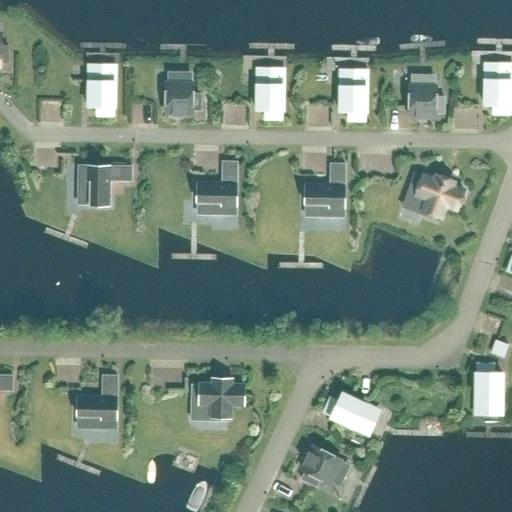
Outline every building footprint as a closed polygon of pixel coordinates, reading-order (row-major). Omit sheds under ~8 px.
[(1,36),(0,35),(0,61),(8,62),(8,46),(0,46),(1,36)] [(484,81),(484,105),(492,105),(492,113),(509,114),(509,105),(510,105),(511,81),(511,80),(509,80),(509,68),(486,67),(486,80),(484,80),(484,81)] [(96,115),(113,115),(113,107),(114,107),(115,81),(114,81),(114,68),(89,68),(89,81),(88,80),(88,106),(96,106),(96,115)] [(256,86),(256,110),(264,110),(264,118),(281,119),(281,110),(282,110),(283,86),(283,85),(281,85),(282,73),(258,72),(258,85),(256,84),(256,86)] [(339,87),(339,111),(347,111),(347,120),(364,120),(365,112),(366,88),(366,86),(364,86),(365,74),(341,74),(341,86),(339,86),(339,87)] [(193,84),(165,83),(165,112),(172,112),(172,115),(185,115),(185,112),(192,112),(192,110),(200,110),(201,94),(193,94),(193,84)] [(436,87),(408,86),(408,115),(415,115),(415,118),(428,118),(428,115),(435,116),(435,113),(443,113),(444,97),(436,97),(436,87)] [(196,183),(196,201),(212,201),(212,214),(236,214),(237,162),(222,161),(221,183),(196,183)] [(304,184),(304,203),(320,203),(320,216),(344,216),(345,164),(330,163),(329,185),(304,184)] [(79,165),(78,189),(91,189),(91,205),(91,206),(109,206),(109,181),(131,181),(131,166),(79,165)] [(421,178),(414,176),(410,185),(417,187),(414,196),(426,200),(422,211),(440,217),(444,205),(456,210),(463,192),(451,188),(453,183),(435,176),(433,181),(421,177),(421,178)] [(495,340),(491,352),(503,357),(507,345),(495,340)] [(494,364),(477,364),(477,372),(476,372),(475,398),(477,398),(477,411),(501,411),(501,398),(502,398),(502,372),(494,372),(494,364)] [(199,385),(192,384),(191,394),(199,394),(198,403),(211,404),(211,417),(230,417),(230,404),(243,405),(243,384),(231,384),(231,379),(212,378),(212,383),(199,383),(199,385)] [(110,394),(57,393),(59,423),(111,424),(110,394)] [(331,397),(323,412),(331,416),(331,417),(354,428),(355,427),(366,432),(376,410),(365,405),(365,404),(342,393),(338,401),(331,397)] [(328,483),(340,458),(314,446),(311,452),(308,451),(303,462),(305,464),(302,470),(304,471),(301,479),(315,486),(319,479),(328,483)]
